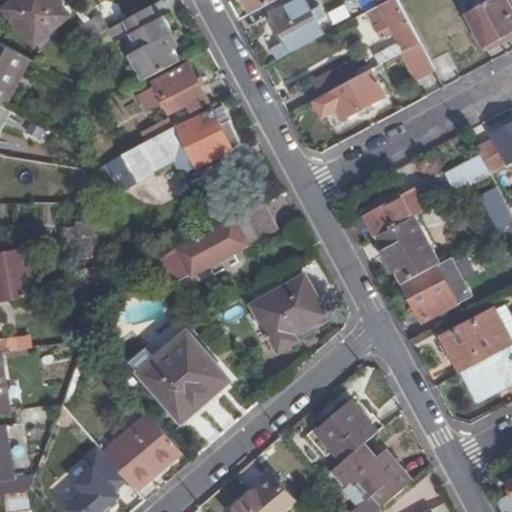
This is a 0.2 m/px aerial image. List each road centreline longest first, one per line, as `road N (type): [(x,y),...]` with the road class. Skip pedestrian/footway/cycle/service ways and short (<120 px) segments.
road 1 (residential): [(165,511),(379,329)]
road 2 (residential): [(306,189),(511,79)]
road 3 (residential): [(206,0),(306,189)]
road 4 (residential): [(306,189),(379,329)]
road 5 (residential): [(379,329),(450,459)]
